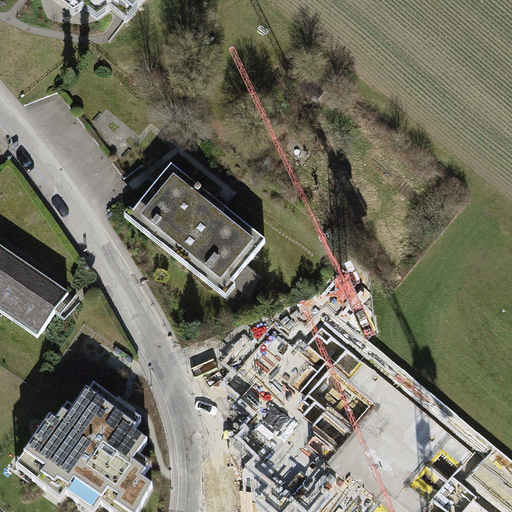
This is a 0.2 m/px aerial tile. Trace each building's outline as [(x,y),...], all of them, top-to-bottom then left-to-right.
[(55,0),(74,17),(85,10),(99,22),(120,7),(130,15),(142,0),(55,0)] [(88,69),(62,90),(127,175),(171,142),(152,117),(135,130),(88,69)] [(133,215),(226,291),(265,243),(173,167),(133,215)] [(0,283),(15,261),(0,250),(0,283)] [(0,283),(0,304),(41,332),(67,296),(15,261),(0,283)] [(270,448),(253,468),(277,488),(264,503),(274,511),(286,511),(294,502),(300,507),(365,429),(377,439),(392,422),(379,412),(384,406),(353,380),(363,368),(317,330),(290,363),(263,341),(252,354),(244,347),(226,367),(251,388),(240,400),(258,415),(247,428),(270,448)] [(96,511),(101,506),(108,511),(139,511),(152,488),(142,480),(151,466),(139,455),(147,443),(134,433),(141,421),(94,386),(89,393),(86,391),(74,410),(68,405),(55,423),(50,418),(16,469),(60,503),(66,495),(88,511),(96,511)] [(465,511),(479,496),(467,486),(478,473),(456,455),(445,467),(430,455),(395,497),(385,487),(364,511),(465,511)]
